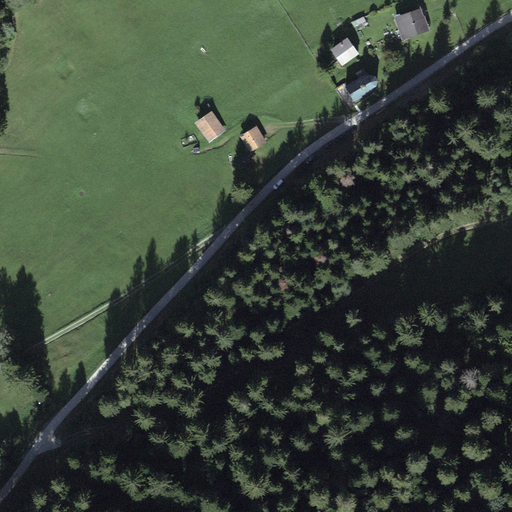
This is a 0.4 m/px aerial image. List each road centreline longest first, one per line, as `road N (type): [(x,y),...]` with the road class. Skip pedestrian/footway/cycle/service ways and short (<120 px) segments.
road 1 (track): [(511,18),(321,141),(255,201),(110,358),(0,501)]
road 2 (track): [(36,450),(202,396),(244,369),(296,358),(372,278),(432,239),(511,213)]
road 3 (track): [(255,201),(173,265),(0,366)]
